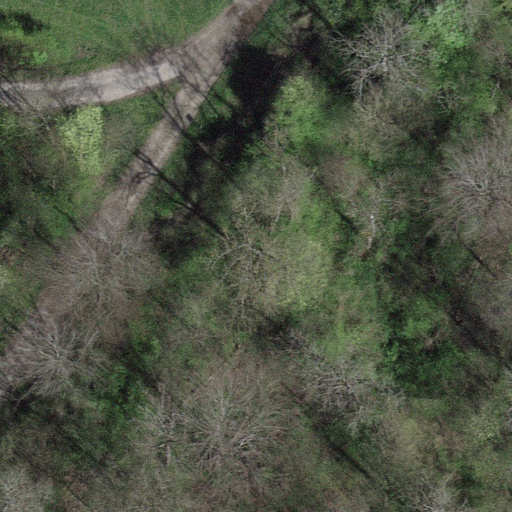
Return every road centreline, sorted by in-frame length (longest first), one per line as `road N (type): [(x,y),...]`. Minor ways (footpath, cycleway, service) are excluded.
road 1 (track): [(0,399),(237,44)]
road 2 (track): [(0,99),(126,89),(184,71),(237,44),(266,0)]
